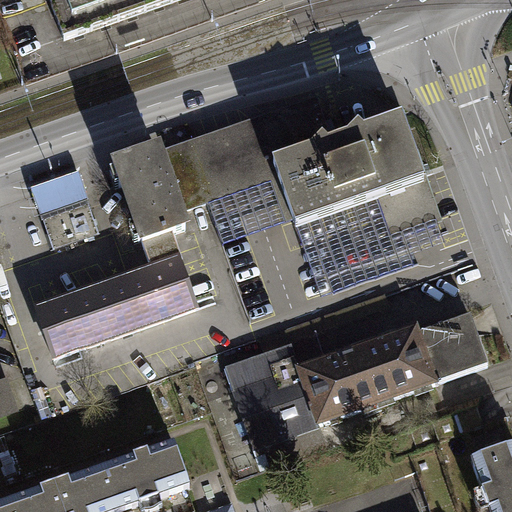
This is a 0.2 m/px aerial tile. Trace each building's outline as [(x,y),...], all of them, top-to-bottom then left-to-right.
[(50,0),(64,41),(184,0),(50,0)] [(193,149),(212,204),(280,180),(274,163),(329,144),(316,107),(193,149)] [(274,163),(280,180),(295,223),(377,195),(421,180),(400,120),(329,144),(274,163)] [(193,149),(168,158),(187,212),(212,204),(193,149)] [(158,154),(115,169),(143,247),(173,236),(185,232),(158,154)] [(80,173),(31,189),(43,221),(92,206),(80,173)] [(421,180),(377,195),(393,242),(438,226),(421,180)] [(89,206),(44,221),(53,250),(99,236),(89,206)] [(143,247),(152,272),(182,261),(173,236),(143,247)] [(152,272),(37,311),(55,362),(199,313),(182,261),(152,272)] [(417,330),(300,371),(298,372),(318,428),(488,369),(470,318),(419,336),(417,330)] [(226,371),(262,472),(325,450),(318,428),(298,372),(300,371),(292,348),(226,371)] [(0,384),(0,417),(18,411),(8,381),(0,384)] [(174,444),(55,487),(63,511),(126,511),(190,489),(174,444)] [(511,511),(511,447),(472,461),(489,511),(511,511)] [(63,511),(55,487),(0,506),(0,511),(63,511)]
